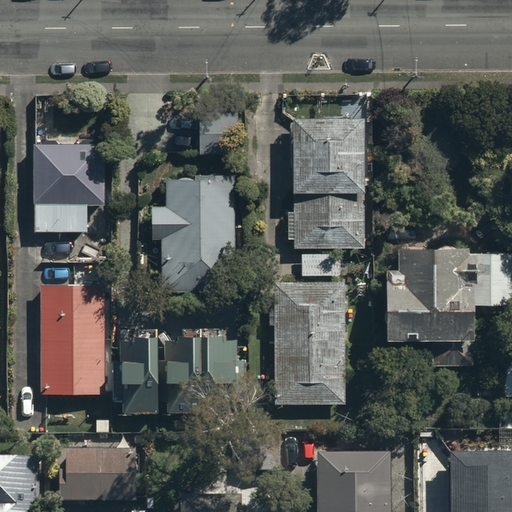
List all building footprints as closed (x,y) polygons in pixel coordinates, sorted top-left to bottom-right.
[(200,103),(201,149),(239,149),(239,103),(200,103)] [(363,106),(291,106),(293,205),(287,206),(288,232),(293,232),(293,241),(364,241),(363,106)] [(104,140),(36,139),(35,224),(90,225),(90,195),(103,195),(104,140)] [(236,169),(167,170),(167,199),(154,199),(154,232),(162,231),(162,284),(225,284),(225,243),(236,243),(236,169)] [(385,266),(386,327),(431,326),(432,360),(472,359),(471,297),(485,296),(485,304),(511,304),(511,242),(475,244),(475,239),(469,239),(469,231),(398,232),(398,260),(391,260),(391,266),(385,266)] [(340,249),(301,249),(301,270),(340,270),(340,249)] [(346,397),(345,274),(275,274),(275,304),(271,304),(271,319),(276,319),(276,398),(346,397)] [(110,282),(43,282),(43,388),(110,388),(110,282)] [(182,326),(167,331),(166,404),(240,404),(241,329),(227,324),(227,316),(182,315),(182,326)] [(161,403),(163,317),(137,317),(137,326),(121,325),(121,344),(115,344),(115,381),(125,381),(124,402),(161,403)] [(511,340),(501,341),(502,395),(511,394),(511,340)] [(238,428),(238,467),(284,466),(283,427),(238,428)] [(138,442),(68,443),(68,463),(61,463),(61,499),(139,498),(138,442)] [(317,450),(316,511),(390,511),(390,450),(317,450)] [(449,511),(511,511),(511,450),(450,450),(449,511)] [(39,511),(39,455),(0,455),(0,511),(39,511)] [(241,511),(241,488),(181,488),(181,511),(241,511)]
